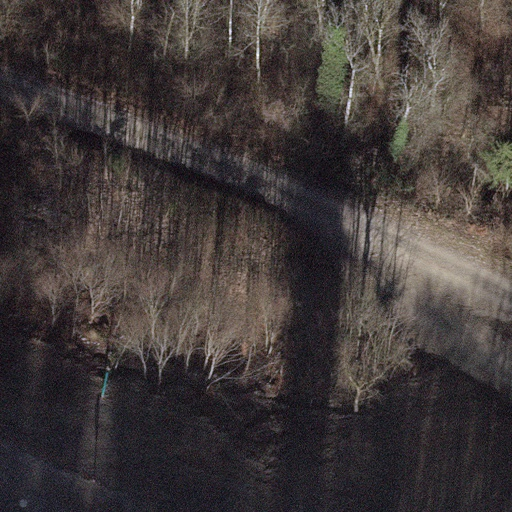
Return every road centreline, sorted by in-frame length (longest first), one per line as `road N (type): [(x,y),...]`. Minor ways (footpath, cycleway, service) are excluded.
road 1 (track): [(0,87),(288,200),(406,265),(511,296)]
road 2 (track): [(406,265),(445,331),(511,373)]
